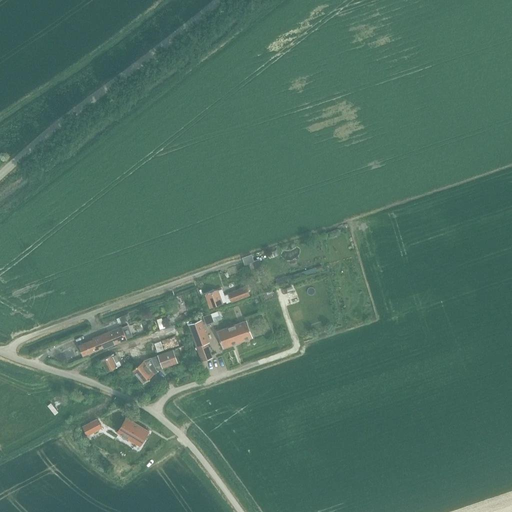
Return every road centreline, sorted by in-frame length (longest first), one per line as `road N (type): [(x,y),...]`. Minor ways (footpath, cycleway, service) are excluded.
road 1 (tertiary): [(0,176),(219,0)]
road 2 (residential): [(9,355),(17,341),(215,268)]
road 3 (unclassified): [(153,410),(9,355)]
road 4 (unclassified): [(241,511),(186,439),(153,410)]
